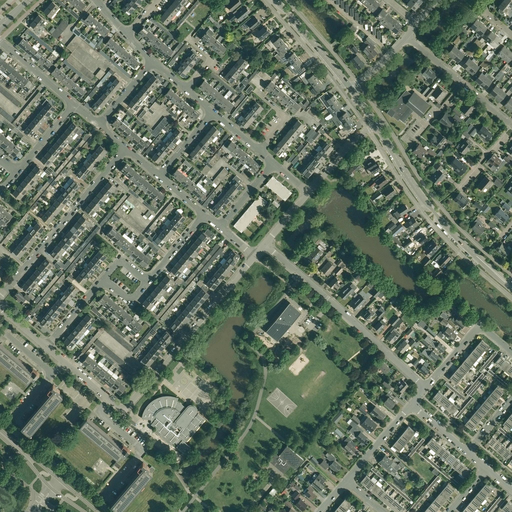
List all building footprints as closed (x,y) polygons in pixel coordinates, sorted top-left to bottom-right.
[(80,0),(75,7),(80,11),(85,4),(80,0)] [(135,0),(129,0),(128,2),(135,8),(139,3),(135,0)] [(183,5),(176,0),(175,0),(172,4),(179,10),(183,5)] [(229,5),(227,6),(228,7),(228,8),(229,10),(230,10),(230,9),(231,10),(235,8),(241,3),(241,2),(241,1),(240,0),(239,0),(238,0),(234,0),(233,1),(233,0),(230,2),(231,3),(229,5)] [(375,0),(374,0),(368,7),(372,11),(379,3),(375,0)] [(412,0),(409,0),(407,3),(415,10),(419,5),(412,0)] [(52,1),(48,6),(55,12),(59,7),(52,1)] [(503,1),(498,6),(501,8),(499,10),(499,11),(499,12),(502,14),(504,11),(506,13),(506,12),(509,15),(511,10),(511,9),(510,8),(503,1)] [(128,2),(124,7),(121,10),(125,13),(127,10),(131,13),(135,8),(128,2)] [(223,3),(217,8),(219,12),(225,7),(223,3)] [(175,15),(179,10),(172,4),(168,9),(175,15)] [(51,17),(55,12),(48,6),(44,11),(51,17)] [(236,10),(228,18),(231,21),(237,16),(241,21),(247,15),(247,14),(250,12),(248,9),(248,8),(247,7),(246,7),(245,7),(238,13),(236,10)] [(175,15),(168,9),(164,14),(170,20),(175,15)] [(375,13),(373,15),(375,17),(376,17),(381,21),(387,13),(382,9),(380,11),(377,15),(375,13)] [(72,10),(72,11),(70,12),(77,19),(79,16),(72,10)] [(381,21),(379,22),(381,24),(383,22),(385,25),(392,17),(387,13),(381,21)] [(83,17),(80,21),(82,22),(87,26),(88,26),(94,18),(90,14),(89,15),(85,19),(83,17)] [(170,20),(164,14),(160,19),(166,25),(170,20)] [(39,15),(34,20),(41,26),(43,27),(45,25),(43,23),(46,21),(39,15)] [(248,20),(241,26),(244,29),(247,28),(250,26),(252,29),(260,22),(255,17),(250,22),(248,20)] [(392,17),(385,25),(390,29),(397,21),(392,17)] [(94,18),(88,26),(90,28),(92,26),(94,28),(99,22),(94,18)] [(477,19),(470,27),(473,29),(475,31),(482,23),(477,19)] [(41,26),(34,20),(30,25),(37,31),(41,26)] [(397,21),(390,29),(395,33),(397,35),(402,30),(399,28),(402,25),(397,21)] [(99,22),(94,28),(99,32),(104,26),(99,22)] [(482,23),(475,31),(476,31),(477,32),(475,34),(477,37),(478,38),(487,28),(483,24),(482,23)] [(104,26),(99,32),(104,36),(109,30),(104,26)] [(144,26),(138,33),(143,37),(149,31),(151,28),(149,26),(147,29),(144,26)] [(257,29),(252,33),(256,37),(257,36),(261,40),(270,32),(265,26),(259,31),(257,29)] [(27,28),(23,33),(26,35),(28,32),(33,37),(35,35),(27,28)] [(209,29),(201,39),(206,43),(212,36),(214,33),(209,29)] [(459,35),(461,38),(467,31),(465,29),(459,35)] [(154,35),(149,31),(143,37),(148,42),(154,35)] [(485,35),(479,41),(480,41),(482,43),(485,39),(488,41),(490,43),(496,36),(491,31),(487,37),(485,35)] [(76,35),(74,38),(80,44),(82,40),(76,35)] [(148,42),(153,46),(158,39),(154,35),(148,42)] [(461,38),(459,35),(453,42),(456,44),(461,38)] [(216,40),(212,36),(206,43),(211,47),(216,40)] [(367,45),(363,50),(371,59),(377,53),(370,47),(375,42),(368,36),(366,38),(367,39),(364,42),(367,45)] [(496,36),(490,43),(495,47),(501,40),(496,36)] [(24,37),(23,39),(18,44),(22,48),(27,42),(28,41),(24,37)] [(274,37),(267,43),(271,48),(273,47),(276,50),(284,42),(280,37),(276,40),(274,37)] [(80,44),(74,38),(71,42),(77,47),(80,44)] [(110,48),(115,42),(111,38),(106,43),(110,48)] [(153,46),(157,50),(163,43),(158,39),(153,46)] [(474,48),(480,41),(477,39),(471,46),(474,48)] [(211,47),(215,51),(221,44),(216,40),(211,47)] [(482,43),(480,41),(474,48),(476,50),(482,43)] [(27,42),(22,48),(27,52),(32,47),(27,42)] [(74,50),(77,47),(71,42),(68,45),(74,50)] [(91,42),(89,44),(96,50),(100,45),(98,43),(96,46),(91,42)] [(120,46),(115,42),(110,48),(115,52),(120,46)] [(277,54),(274,56),(279,61),(281,59),(288,53),(285,50),(288,47),(284,42),(276,50),(278,53),(277,54)] [(157,50),(162,54),(168,47),(163,43),(157,50)] [(221,44),(215,51),(220,55),(226,48),(221,44)] [(120,46),(115,52),(120,56),(125,50),(126,49),(123,47),(122,48),(120,46)] [(453,57),(459,50),(454,46),(448,53),(453,57)] [(474,48),(471,46),(465,52),(468,55),(474,48)] [(503,58),(509,50),(504,46),(497,54),(503,58)] [(32,47),(27,52),(32,57),(37,51),(32,47)] [(173,51),(168,47),(162,54),(167,58),(169,55),(171,57),(177,51),(175,49),(173,51)] [(474,48),(468,55),(470,57),(476,50),(474,48)] [(37,51),(32,57),(37,61),(42,55),(44,53),(39,49),(37,51)] [(192,53),(189,56),(195,62),(200,57),(196,54),(197,53),(192,49),(190,51),(192,53)] [(130,54),(125,50),(120,56),(125,60),(130,54)] [(459,50),(453,57),(458,62),(464,54),(459,50)] [(511,56),(511,52),(509,50),(503,58),(508,62),(511,56)] [(488,60),(494,53),(492,51),(486,58),(488,60)] [(289,61),(292,64),(298,58),(293,53),(290,56),(288,53),(281,59),(284,62),(285,61),(287,63),(289,61)] [(488,60),(491,62),(496,55),(494,53),(488,60)] [(135,59),(130,54),(125,60),(124,62),(129,65),(129,66),(130,64),(135,59)] [(42,65),(47,59),(42,55),(37,61),(42,65)] [(191,67),(195,62),(189,56),(185,61),(191,67)] [(241,57),(237,62),(244,68),(248,63),(247,62),(249,60),(244,56),(242,58),(241,57)] [(357,56),(351,60),(358,70),(364,65),(360,60),(357,56)] [(298,58),(292,64),(294,67),(292,69),(294,70),(292,72),(295,75),(302,69),(299,66),(302,63),(298,58)] [(469,58),(462,66),(467,70),(474,62),(476,60),(473,58),(471,60),(469,58)] [(480,65),(482,67),(488,60),(486,58),(480,65)] [(47,59),(42,65),(47,69),(52,63),(47,59)] [(129,65),(128,66),(130,68),(132,66),(135,68),(139,62),(135,59),(130,64),(129,66),(129,65)] [(0,65),(0,68),(3,72),(9,65),(4,60),(0,65)] [(488,60),(482,67),(485,69),(491,62),(488,60)] [(187,72),(191,67),(185,61),(181,66),(187,72)] [(239,73),(244,68),(237,62),(233,67),(239,73)] [(479,66),(474,62),(467,70),(472,74),(479,66)] [(503,72),(509,66),(506,64),(500,70),(503,72)] [(14,69),(9,65),(3,72),(8,76),(14,69)] [(178,67),(176,70),(176,71),(183,77),(187,72),(181,66),(180,66),(179,65),(177,67),(178,67)] [(503,72),(505,74),(511,68),(509,66),(503,72)] [(61,67),(59,69),(56,67),(52,73),(56,77),(61,71),(63,69),(61,67)] [(235,78),(239,73),(233,67),(228,72),(235,78)] [(423,68),(419,73),(421,75),(422,74),(427,79),(426,80),(429,82),(436,74),(427,67),(426,68),(425,70),(423,68)] [(14,69),(8,76),(13,80),(19,73),(14,69)] [(105,76),(107,78),(111,73),(113,75),(115,72),(111,69),(105,76)] [(503,72),(500,70),(495,77),(497,79),(503,72)] [(66,75),(61,71),(56,77),(61,81),(66,75)] [(235,78),(228,72),(224,77),(231,83),(235,78)] [(503,72),(497,79),(500,81),(505,74),(503,72)] [(24,77),(19,73),(13,80),(18,84),(24,77)] [(308,73),(301,79),(304,82),(305,84),(307,83),(309,81),(312,84),(318,79),(314,74),(311,77),(308,73)] [(481,73),(475,80),(480,84),(486,77),(488,74),(486,73),(484,75),(481,73)] [(486,77),(480,84),(485,89),(492,81),(494,79),(488,74),(486,77)] [(66,85),(71,79),(66,75),(61,81),(66,85)] [(153,75),(149,80),(155,85),(159,80),(162,82),(164,80),(158,75),(156,77),(153,75)] [(28,81),(24,77),(18,84),(22,88),(28,81)] [(117,78),(113,83),(118,88),(123,83),(117,78)] [(76,83),(71,79),(66,85),(71,89),(76,83)] [(318,79),(312,84),(314,87),(312,89),(313,91),(312,92),(315,96),(322,90),(319,87),(322,84),(318,79)] [(151,90),(155,85),(149,80),(145,85),(151,90)] [(199,87),(203,91),(209,84),(204,80),(199,87)] [(33,85),(28,81),(22,88),(27,92),(33,85)] [(270,92),(276,85),(277,85),(274,83),(271,81),(265,88),(270,92)] [(81,87),(76,83),(71,89),(76,93),(81,87)] [(113,83),(108,88),(114,93),(115,93),(117,91),(117,90),(118,88),(113,83)] [(214,88),(209,84),(203,91),(208,95),(214,88)] [(145,85),(141,90),(147,95),(151,90),(145,85)] [(270,92),(275,97),(281,90),(276,85),(270,92)] [(420,92),(423,95),(429,88),(426,85),(420,92)] [(490,93),(495,97),(501,89),(496,85),(490,93)] [(106,86),(102,91),(104,92),(104,93),(110,98),(114,93),(108,88),(107,87),(106,86)] [(86,92),(81,87),(76,93),(81,97),(86,92)] [(431,93),(429,95),(431,96),(432,95),(439,101),(446,93),(438,87),(436,89),(435,88),(433,90),(431,93)] [(208,95),(213,99),(219,93),(214,88),(208,95)] [(431,88),(424,95),(427,98),(428,99),(431,96),(429,95),(431,93),(433,90),(431,88)] [(165,95),(170,99),(175,93),(170,89),(165,95)] [(506,93),(501,89),(495,97),(500,101),(506,93)] [(143,100),(147,95),(141,90),(137,94),(143,100)] [(286,94),(281,90),(275,97),(280,101),(286,94)] [(403,93),(391,108),(386,113),(391,117),(392,116),(397,121),(399,119),(403,123),(413,110),(420,116),(424,113),(423,112),(429,104),(414,91),(411,95),(406,90),(403,93)] [(326,92),(319,97),(321,100),(327,108),(337,101),(333,95),(330,98),(328,94),(326,92)] [(100,98),(106,103),(110,98),(104,93),(100,98)] [(180,97),(175,93),(170,99),(175,104),(180,97)] [(219,93),(213,99),(218,103),(224,97),(219,93)] [(139,105),(143,100),(137,94),(132,99),(139,105)] [(280,101),(285,105),(291,98),(286,94),(280,101)] [(180,97),(175,104),(180,108),(185,102),(180,97)] [(223,108),(229,101),(230,99),(228,97),(226,99),(224,97),(218,103),(223,108)] [(102,107),(106,103),(100,98),(96,102),(102,107)] [(293,100),(291,98),(285,105),(290,109),(296,102),(298,100),(295,98),(293,100)] [(139,105),(132,99),(128,104),(134,110),(134,109),(136,111),(140,106),(138,105),(139,105)] [(229,101),(223,108),(228,112),(233,106),(235,103),(233,101),(231,103),(229,101)] [(298,104),(296,102),(290,109),(294,113),(300,106),(304,109),(309,103),(307,101),(303,105),(300,102),(298,104)] [(329,112),(333,117),(340,112),(338,109),(341,106),(337,101),(327,108),(329,112)] [(45,106),(52,112),(56,108),(49,102),(45,106)] [(98,112),(102,107),(96,102),(92,107),(98,112)] [(180,108),(178,110),(180,111),(182,109),(182,110),(185,112),(190,106),(185,102),(180,108)] [(252,107),(259,113),(263,108),(256,102),(252,107)] [(463,106),(460,110),(462,111),(461,113),(465,117),(467,115),(470,112),(471,113),(475,108),(469,102),(465,107),(463,106)] [(41,111),(48,117),(52,112),(45,106),(41,111)] [(195,110),(190,106),(185,112),(189,116),(195,110)] [(255,118),(259,113),(252,107),(248,112),(255,118)] [(452,111),(458,116),(461,114),(454,108),(452,111)] [(147,112),(144,109),(138,116),(141,119),(142,117),(144,115),(146,113),(147,112)] [(200,114),(195,110),(189,116),(194,120),(200,114)] [(36,116),(43,122),(48,117),(41,111),(36,116)] [(244,117),(251,123),(255,118),(248,112),(244,117)] [(338,122),(340,125),(350,118),(346,112),(342,115),(340,112),(333,117),(335,120),(337,119),(338,121),(338,122)] [(445,113),(439,120),(448,127),(454,120),(445,113)] [(114,115),(111,119),(114,122),(112,124),(117,128),(122,122),(120,120),(121,118),(118,116),(117,118),(114,115)] [(32,121),(39,127),(43,122),(36,116),(32,121)] [(240,122),(238,124),(242,127),(244,125),(247,128),(251,123),(244,117),(240,122)] [(340,125),(338,126),(340,129),(343,128),(338,131),(339,133),(342,137),(345,134),(347,136),(347,137),(350,135),(348,132),(352,129),(350,126),(354,123),(350,118),(340,125)] [(298,120),(294,125),(300,131),(304,126),(298,120)] [(28,126),(35,131),(39,127),(32,121),(28,126)] [(69,127),(76,133),(80,128),(73,122),(69,127)] [(127,126),(122,122),(117,128),(122,132),(127,126)] [(294,125),(289,130),(296,135),(298,137),(302,132),(300,131),(294,125)] [(35,131),(28,126),(24,130),(31,136),(35,131)] [(132,130),(127,126),(122,132),(127,136),(132,130)] [(214,126),(210,131),(215,136),(217,137),(219,135),(217,134),(219,131),(214,126)] [(473,127),(468,132),(468,133),(471,135),(476,129),(473,126),(473,127)] [(477,133),(487,141),(492,135),(486,129),(483,126),(477,133)] [(72,137),(76,133),(69,127),(65,132),(72,137)] [(150,128),(148,131),(155,137),(157,134),(153,131),(150,128)] [(173,133),(179,138),(183,133),(177,128),(173,133)] [(137,134),(132,130),(127,136),(132,140),(137,134)] [(289,130),(285,135),(292,140),(296,135),(289,130)] [(211,140),(215,136),(210,131),(206,135),(211,140)] [(311,134),(308,138),(310,139),(316,133),(314,131),(311,134)] [(68,142),(72,137),(65,132),(61,136),(68,142)] [(175,143),(179,138),(173,133),(169,138),(175,143)] [(142,138),(137,134),(132,140),(136,145),(142,138)] [(434,136),(431,140),(433,142),(439,148),(446,139),(443,136),(440,134),(436,138),(434,136)] [(445,134),(443,136),(446,139),(447,140),(446,141),(451,144),(453,141),(449,138),(448,137),(445,134)] [(202,140),(208,145),(211,140),(206,135),(202,140)] [(287,145),(292,140),(285,135),(281,140),(287,145)] [(64,147),(68,142),(61,136),(57,141),(64,147)] [(0,144),(5,148),(11,141),(6,137),(0,144)] [(142,138),(136,145),(141,149),(144,145),(146,148),(151,143),(148,141),(147,143),(142,138)] [(171,148),(175,143),(169,138),(164,143),(171,148)] [(204,150),(208,145),(202,140),(198,145),(204,150)] [(227,140),(221,147),(229,153),(230,153),(231,151),(236,145),(231,141),(230,143),(227,140)] [(277,145),(285,151),(287,148),(288,146),(287,145),(281,140),(277,145)] [(11,141),(5,148),(10,152),(15,145),(11,141)] [(60,152),(64,147),(57,141),(53,146),(60,152)] [(459,144),(456,147),(458,149),(464,154),(471,146),(466,142),(465,141),(461,146),(459,144)] [(326,142),(322,147),(329,153),(333,148),(326,142)] [(164,143),(160,148),(166,153),(171,148),(164,143)] [(419,144),(413,152),(420,158),(426,151),(419,144)] [(20,149),(15,145),(10,152),(14,156),(20,149)] [(96,150),(103,156),(107,151),(100,145),(96,150)] [(194,149),(200,154),(204,150),(198,145),(194,149)] [(231,151),(230,153),(234,157),(236,155),(241,149),(236,145),(231,151)] [(283,154),(285,151),(277,145),(273,150),(279,155),(281,153),(283,154)] [(56,157),(60,152),(53,146),(49,151),(56,157)] [(322,147),(318,152),(325,158),(329,153),(322,147)] [(162,158),(166,153),(160,148),(156,153),(162,158)] [(200,154),(194,149),(190,154),(192,156),(190,158),(193,162),(195,159),(196,159),(200,154)] [(240,159),(241,159),(246,153),(241,149),(236,155),(240,159)] [(427,152),(433,157),(436,154),(430,149),(427,152)] [(99,161),(103,156),(96,150),(92,155),(99,161)] [(52,161),(56,157),(49,151),(45,155),(52,161)] [(318,152),(314,157),(321,163),(325,158),(318,152)] [(162,158),(156,153),(152,158),(158,163),(162,158)] [(240,159),(239,161),(244,165),(245,163),(250,157),(246,153),(241,159),(240,159)] [(492,156),(488,161),(493,165),(491,168),(493,170),(497,166),(502,159),(499,157),(498,158),(494,154),(493,156),(492,156)] [(52,161),(45,155),(41,160),(48,166),(52,161)] [(95,165),(99,161),(92,155),(88,159),(95,165)] [(312,155),(308,160),(310,162),(316,167),(321,163),(314,157),(312,155)] [(255,161),(250,157),(245,163),(250,167),(255,161)] [(455,171),(460,176),(467,168),(455,158),(450,164),(456,170),(455,171)] [(91,170),(95,165),(88,159),(84,164),(91,170)] [(366,163),(369,168),(366,170),(370,175),(373,173),(373,174),(378,171),(377,171),(381,169),(377,163),(376,164),(373,159),(366,163)] [(250,167),(248,169),(250,171),(251,170),(253,172),(255,171),(260,165),(255,161),(250,167)] [(310,162),(306,167),(312,172),(316,167),(310,162)] [(356,171),(362,167),(358,163),(358,162),(352,167),(353,167),(356,171)] [(439,180),(440,182),(446,175),(440,170),(442,167),(436,162),(433,166),(437,170),(430,178),(436,184),(439,180)] [(125,174),(131,167),(126,163),(120,170),(125,174)] [(87,175),(91,170),(84,164),(80,169),(87,175)] [(33,170),(40,175),(44,171),(37,165),(33,170)] [(304,166),(300,170),(302,171),(308,177),(312,172),(306,167),(305,167),(304,166)] [(136,171),(131,167),(125,174),(130,178),(136,171)] [(83,180),(87,175),(80,169),(76,174),(83,180)] [(177,179),(182,173),(177,169),(172,175),(177,179)] [(40,175),(33,170),(29,174),(36,180),(40,175)] [(135,182),(140,175),(136,171),(130,178),(135,182)] [(177,179),(182,183),(187,177),(182,173),(177,179)] [(29,174),(25,179),(32,185),(36,180),(29,174)] [(145,179),(140,175),(135,182),(139,186),(145,179)] [(378,183),(375,186),(379,190),(382,188),(381,187),(388,181),(383,175),(376,181),(378,183)] [(277,182),(274,179),(275,179),(272,176),(266,184),(271,189),(277,182)] [(485,176),(477,186),(481,189),(482,190),(485,187),(487,188),(492,182),(485,176)] [(191,181),(187,177),(182,183),(186,187),(191,181)] [(232,185),(238,190),(242,186),(240,183),(242,180),(239,178),(234,183),(231,181),(229,183),(232,185)] [(495,180),(495,181),(494,183),(493,182),(493,183),(499,188),(503,183),(497,178),(495,180)] [(28,190),(32,185),(25,179),(20,184),(28,190)] [(139,186),(144,190),(150,183),(145,179),(139,186)] [(69,184),(76,190),(81,186),(74,180),(69,184)] [(109,181),(105,186),(112,191),(113,193),(117,188),(117,187),(116,187),(109,181)] [(196,185),(191,181),(186,187),(191,191),(196,185)] [(277,194),(283,187),(280,184),(281,183),(278,181),(277,182),(271,189),(277,194)] [(144,190),(149,195),(155,188),(150,183),(144,190)] [(23,195),(28,190),(20,184),(16,189),(23,195)] [(65,189),(72,195),(76,190),(69,184),(65,189)] [(201,189),(196,185),(191,191),(196,195),(201,189)] [(238,190),(232,185),(228,190),(234,195),(238,190)] [(108,196),(112,191),(105,186),(101,190),(108,196)] [(284,186),(283,187),(277,194),(285,201),(288,197),(286,195),(289,192),(286,189),(286,188),(284,186)] [(391,186),(383,192),(388,198),(389,198),(391,198),(391,196),(396,192),(391,186)] [(160,192),(155,188),(149,195),(154,199),(160,192)] [(19,199),(23,195),(16,189),(12,193),(19,199)] [(61,194),(68,200),(72,195),(65,189),(61,194)] [(196,195),(200,199),(203,201),(205,197),(203,195),(205,193),(201,189),(196,195)] [(104,201),(108,196),(101,190),(97,195),(104,201)] [(234,195),(228,190),(224,194),(230,200),(234,195)] [(377,200),(383,195),(379,191),(371,198),(370,199),(369,199),(373,205),(378,201),(377,200)] [(164,196),(160,192),(154,199),(158,203),(164,196)] [(57,199),(64,205),(68,200),(61,194),(57,199)] [(220,199),(226,204),(230,200),(224,194),(220,199)] [(453,200),(462,207),(467,201),(459,194),(453,200)] [(93,200),(100,206),(104,201),(97,195),(93,200)] [(252,203),(253,204),(260,210),(267,202),(263,198),(261,201),(258,198),(256,201),(255,200),(252,203)] [(64,205),(57,199),(53,204),(60,209),(64,205)] [(216,204),(222,209),(226,204),(220,199),(216,204)] [(96,211),(100,206),(93,200),(89,205),(96,211)] [(473,204),(480,210),(482,207),(475,202),(473,204)] [(502,206),(507,211),(510,207),(505,203),(502,206)] [(56,214),(60,209),(53,204),(49,208),(56,214)] [(222,209),(216,204),(212,209),(218,214),(222,209)] [(256,215),(260,210),(253,204),(251,207),(250,206),(248,209),(249,209),(256,215)] [(92,215),(96,211),(89,205),(85,209),(92,215)] [(396,212),(392,214),(395,219),(399,216),(401,215),(408,210),(405,205),(398,209),(399,210),(396,212)] [(45,213),(52,219),(56,214),(49,208),(45,213)] [(500,208),(494,215),(498,219),(499,218),(503,222),(506,219),(507,220),(509,217),(503,212),(504,211),(500,208)] [(175,216),(182,222),(186,217),(181,213),(183,211),(180,209),(177,209),(175,212),(177,214),(175,216)] [(251,221),(256,215),(249,209),(248,209),(246,212),(245,211),(243,214),(244,215),(251,221)] [(13,216),(8,212),(2,219),(0,220),(0,226),(2,224),(4,226),(7,223),(13,216)] [(52,219),(45,213),(41,218),(48,224),(52,219)] [(78,220),(85,226),(89,221),(82,215),(78,220)] [(238,220),(239,221),(246,227),(251,221),(244,215),(241,218),(240,217),(238,220)] [(171,221),(178,227),(182,222),(175,216),(171,221)] [(405,224),(409,230),(418,224),(414,218),(405,224)] [(474,225),(471,228),(479,234),(480,234),(481,234),(482,234),(483,233),(483,232),(482,231),(484,228),(481,226),(483,223),(477,218),(473,223),(474,225)] [(74,225),(81,231),(85,226),(78,220),(74,225)] [(167,226),(174,232),(178,227),(171,221),(167,226)] [(246,227),(239,221),(236,224),(235,223),(233,226),(241,232),(246,227)] [(33,227),(40,233),(44,228),(37,222),(33,227)] [(390,225),(387,227),(389,229),(388,230),(389,232),(391,231),(397,226),(394,223),(391,226),(390,225)] [(401,224),(395,229),(390,233),(393,236),(398,232),(403,227),(401,224)] [(77,236),(81,231),(74,225),(70,230),(77,236)] [(162,231),(169,237),(174,232),(167,226),(162,231)] [(36,238),(40,233),(33,227),(29,232),(36,238)] [(111,238),(117,231),(112,227),(106,234),(111,238)] [(199,237),(206,243),(210,238),(211,239),(214,235),(207,229),(204,233),(203,232),(199,237)] [(70,230),(66,234),(73,240),(77,236),(70,230)] [(117,231),(111,238),(116,242),(122,235),(117,231)] [(158,236),(165,241),(169,237),(162,231),(158,236)] [(32,243),(36,238),(29,232),(25,237),(32,243)] [(66,234),(65,236),(64,235),(61,238),(62,239),(69,245),(73,240),(66,234)] [(417,238),(414,241),(418,247),(422,244),(421,243),(427,239),(427,238),(426,236),(425,236),(424,234),(420,237),(419,236),(417,238)] [(127,239),(122,235),(116,242),(121,246),(127,239)] [(165,241),(158,236),(154,240),(161,246),(165,241)] [(313,241),(317,245),(321,240),(317,236),(313,241)] [(28,247),(32,243),(25,237),(21,241),(28,247)] [(195,242),(202,247),(206,243),(199,237),(195,242)] [(404,248),(413,242),(410,238),(402,244),(404,248)] [(69,245),(62,239),(58,244),(65,250),(69,245)] [(127,239),(121,246),(125,250),(131,243),(127,239)] [(24,252),(28,247),(21,241),(17,246),(24,252)] [(425,249),(429,253),(427,255),(429,257),(431,255),(439,247),(433,241),(425,249)] [(191,246),(198,252),(202,247),(195,242),(191,246)] [(136,247),(131,243),(125,250),(130,254),(136,247)] [(497,246),(495,249),(504,257),(509,251),(504,246),(501,243),(499,247),(497,246)] [(54,249),(61,255),(65,250),(58,244),(54,249)] [(24,252),(17,246),(13,251),(20,257),(24,252)] [(187,251),(194,257),(198,252),(191,246),(187,251)] [(135,258),(141,251),(136,247),(130,254),(135,258)] [(307,258),(313,263),(322,252),(317,247),(307,258)] [(61,255),(54,249),(50,253),(57,259),(61,255)] [(100,250),(96,255),(103,261),(107,256),(100,250)] [(230,255),(226,260),(233,266),(237,261),(236,260),(239,256),(232,250),(228,254),(230,255)] [(146,255),(141,251),(135,258),(140,262),(146,255)] [(183,256),(190,262),(194,257),(187,251),(183,256)] [(146,255),(140,262),(144,266),(150,259),(152,257),(147,253),(146,255)] [(439,261),(437,263),(442,267),(443,265),(445,264),(451,258),(446,253),(440,259),(440,260),(439,261)] [(99,265),(103,261),(96,255),(92,259),(99,265)] [(179,261),(186,267),(190,262),(183,256),(179,261)] [(42,263),(49,269),(53,264),(46,258),(42,263)] [(95,270),(99,265),(92,259),(88,264),(95,270)] [(229,271),(233,266),(226,260),(222,265),(229,271)] [(175,265),(182,271),(186,267),(179,261),(175,265)] [(329,261),(321,270),(327,275),(335,267),(329,261)] [(38,268),(45,274),(47,275),(51,271),(49,269),(42,263),(38,268)] [(340,267),(335,272),(337,275),(342,269),(342,268),(345,266),(342,263),(339,266),(340,267)] [(84,265),(82,267),(84,269),(91,275),(95,270),(88,264),(85,267),(84,265)] [(182,271),(175,265),(171,270),(178,276),(182,271)] [(225,275),(229,271),(222,265),(218,269),(225,275)] [(45,274),(38,268),(34,272),(41,278),(45,274)] [(87,280),(91,275),(84,269),(80,274),(87,280)] [(221,280),(225,275),(218,269),(214,274),(221,280)] [(442,272),(441,271),(439,269),(431,277),(434,280),(442,272)] [(361,274),(358,271),(353,276),(356,279),(361,274)] [(41,278),(34,272),(30,277),(37,283),(41,278)] [(87,280),(80,274),(76,279),(83,284),(87,280)] [(210,279),(217,285),(221,280),(214,274),(210,279)] [(163,280),(170,286),(174,281),(167,275),(163,280)] [(37,283),(30,277),(26,282),(33,288),(37,283)] [(335,277),(329,284),(333,288),(335,290),(340,285),(337,283),(338,283),(337,282),(339,281),(335,277)] [(374,278),(367,285),(370,288),(377,281),(374,278)] [(213,290),(217,285),(210,279),(206,284),(213,290)] [(170,286),(163,280),(159,284),(166,290),(170,286)] [(33,288),(26,282),(22,287),(29,293),(33,288)] [(378,284),(370,293),(375,297),(377,295),(383,289),(385,287),(385,286),(381,282),(380,282),(378,284)] [(68,288),(75,294),(79,289),(72,283),(68,288)] [(166,290),(159,284),(155,289),(162,295),(166,290)] [(345,289),(340,295),(345,299),(350,293),(350,294),(355,289),(350,286),(349,285),(345,289)] [(75,294),(68,288),(64,293),(71,299),(75,294)] [(198,289),(196,291),(198,293),(205,299),(209,294),(206,292),(202,288),(200,291),(198,289)] [(162,295),(155,289),(151,294),(158,300),(162,295)] [(31,298),(28,296),(26,294),(24,296),(18,291),(13,297),(21,304),(26,299),(28,301),(31,298)] [(71,299),(64,293),(62,295),(60,294),(58,296),(60,297),(67,303),(71,299)] [(103,304),(109,297),(104,293),(99,300),(103,304)] [(205,299),(198,293),(194,298),(201,304),(205,299)] [(147,299),(154,305),(158,300),(151,294),(147,299)] [(355,302),(352,306),(356,310),(361,304),(363,305),(366,302),(367,301),(366,300),(366,299),(364,297),(362,295),(359,297),(355,302)] [(67,303),(60,297),(56,302),(63,308),(67,303)] [(114,302),(109,297),(103,304),(108,309),(114,302)] [(201,304),(194,298),(190,303),(197,309),(201,304)] [(154,305),(147,299),(143,303),(150,309),(154,305)] [(63,308),(56,302),(52,307),(59,313),(63,308)] [(108,309),(113,313),(119,306),(114,302),(108,309)] [(277,316),(265,331),(277,341),(301,311),(290,302),(278,317),(277,316)] [(197,309),(190,303),(186,307),(193,313),(197,309)] [(124,310),(119,306),(113,313),(118,317),(124,310)] [(368,310),(362,316),(367,320),(372,314),(373,315),(375,313),(374,312),(369,308),(368,306),(366,308),(368,310)] [(52,307),(48,312),(55,318),(59,313),(52,307)] [(182,312),(189,318),(193,313),(186,307),(182,312)] [(380,311),(377,315),(379,318),(380,317),(383,314),(385,311),(381,307),(379,310),(380,311)] [(118,317),(122,321),(128,314),(124,310),(118,317)] [(44,316),(51,322),(55,318),(48,312),(44,316)] [(185,323),(189,318),(182,312),(178,317),(185,323)] [(84,318),(91,324),(95,319),(88,313),(84,318)] [(133,318),(128,314),(122,321),(127,325),(133,318)] [(51,322),(44,316),(40,321),(47,327),(51,322)] [(390,323),(393,326),(399,318),(396,316),(390,323)] [(459,316),(455,320),(453,318),(451,321),(456,325),(457,324),(461,328),(466,323),(461,319),(462,318),(459,316)] [(181,328),(185,323),(178,317),(174,322),(181,328)] [(80,323),(87,328),(91,324),(84,318),(80,323)] [(133,318),(127,325),(132,329),(138,322),(133,318)] [(398,321),(393,326),(396,328),(400,323),(403,320),(401,318),(398,321)] [(380,321),(374,327),(379,331),(384,325),(386,323),(381,319),(380,321)] [(132,329),(129,332),(134,336),(137,333),(143,326),(138,322),(132,329)] [(177,332),(181,328),(174,322),(170,327),(177,332)] [(76,327),(83,333),(87,328),(80,323),(76,327)] [(72,332),(79,338),(83,333),(76,327),(72,332)] [(436,334),(428,327),(425,330),(434,337),(436,334)] [(443,333),(451,340),(453,338),(454,338),(456,336),(456,335),(451,331),(451,330),(448,327),(443,333)] [(395,329),(393,330),(386,338),(392,343),(400,334),(395,329)] [(162,336),(169,342),(173,337),(166,331),(162,336)] [(68,337),(75,343),(79,338),(72,332),(68,337)] [(169,342),(162,336),(158,341),(165,347),(169,342)] [(75,343),(68,337),(64,342),(71,348),(75,343)] [(429,337),(426,341),(431,345),(435,348),(435,347),(441,352),(445,347),(440,342),(439,343),(437,341),(436,343),(434,341),(429,337)] [(404,340),(397,348),(403,353),(409,346),(412,348),(416,342),(412,339),(408,344),(404,340)] [(428,344),(422,339),(420,341),(426,347),(428,344)] [(477,345),(484,350),(488,345),(481,340),(477,345)] [(165,347),(158,341),(154,345),(161,351),(165,347)] [(0,359),(28,383),(31,379),(32,378),(34,380),(39,373),(37,371),(35,373),(33,371),(32,372),(0,345),(0,359)] [(161,351),(154,345),(150,350),(157,356),(161,351)] [(477,345),(473,349),(480,355),(484,350),(477,345)] [(425,348),(421,352),(430,360),(431,358),(434,360),(438,356),(432,350),(432,351),(428,347),(426,350),(425,348)] [(469,354),(476,360),(480,355),(473,349),(469,354)] [(80,350),(75,356),(79,359),(84,353),(80,350)] [(146,355),(153,361),(157,356),(150,350),(146,355)] [(472,365),(476,360),(469,354),(465,359),(472,365)] [(87,366),(92,359),(88,355),(82,362),(87,366)] [(153,361),(146,355),(142,360),(149,366),(153,361)] [(495,363),(500,367),(505,360),(500,356),(495,363)] [(97,363),(92,359),(87,366),(91,370),(97,363)] [(425,361),(423,364),(421,363),(420,364),(418,362),(419,361),(416,359),(412,364),(419,369),(425,374),(429,370),(426,367),(428,364),(425,361)] [(472,365),(465,359),(461,364),(468,370),(472,365)] [(505,360),(500,367),(505,371),(510,364),(505,360)] [(378,367),(385,373),(390,369),(383,362),(378,367)] [(91,370),(96,374),(102,367),(97,363),(91,370)] [(461,364),(457,369),(464,374),(468,370),(461,364)] [(107,371),(102,367),(96,374),(101,378),(107,371)] [(457,369),(453,374),(460,379),(464,374),(457,369)] [(101,378),(106,382),(112,375),(107,371),(101,378)] [(460,379),(453,374),(449,379),(455,384),(460,379)] [(116,379),(112,375),(106,382),(110,386),(116,379)] [(121,383),(116,379),(110,386),(115,390),(121,383)] [(404,381),(397,388),(400,391),(398,394),(400,396),(403,393),(402,392),(409,386),(404,381)] [(126,387),(121,383),(115,390),(120,394),(126,387)] [(497,385),(493,390),(500,396),(504,391),(502,389),(504,387),(499,383),(497,385)] [(22,428),(30,435),(63,396),(58,393),(60,391),(56,388),(53,385),(51,387),(53,389),(52,391),(52,392),(22,428)] [(493,390),(489,395),(496,401),(500,396),(493,390)] [(433,397),(438,402),(443,395),(438,391),(433,397)] [(394,406),(393,405),(396,402),(393,399),(394,398),(387,393),(386,395),(388,397),(383,402),(390,408),(391,407),(392,408),(394,406)] [(438,402),(443,406),(448,399),(443,395),(438,402)] [(492,406),(496,401),(489,395),(485,400),(492,406)] [(185,454),(190,447),(185,442),(186,441),(205,419),(205,420),(198,413),(198,414),(197,415),(195,414),(196,412),(196,411),(196,410),(196,408),(195,407),(194,406),(193,406),(192,405),(191,405),(190,405),(188,406),(188,407),(186,408),(180,403),(177,401),(178,398),(174,397),(170,396),(166,396),(162,396),(159,397),(155,399),(148,404),(146,407),(144,410),(143,414),(142,418),(151,420),(151,422),(151,424),(157,429),(154,431),(155,431),(171,445),(174,442),(178,445),(176,447),(177,447),(185,453),(185,454)] [(443,406),(447,410),(453,403),(448,399),(443,406)] [(485,400),(481,405),(488,410),(492,406),(485,400)] [(453,403),(447,410),(452,414),(456,409),(458,407),(459,408),(461,406),(457,403),(456,405),(453,403)] [(374,415),(375,414),(381,419),(385,414),(375,405),(370,412),(374,415)] [(477,410),(483,415),(488,410),(481,405),(477,410)] [(358,409),(365,415),(367,412),(360,406),(358,409)] [(477,410),(473,414),(479,420),(483,415),(477,410)] [(343,415),(340,412),(332,420),(336,423),(343,415)] [(473,414),(469,419),(475,425),(479,420),(473,414)] [(353,415),(350,418),(357,424),(360,421),(353,415)] [(366,427),(371,431),(376,424),(367,417),(361,425),(365,428),(366,427)] [(86,418),(79,426),(118,459),(122,455),(124,456),(129,450),(130,450),(128,448),(127,448),(124,445),(121,448),(119,446),(106,435),(92,423),(90,422),(89,420),(86,418)] [(471,430),(475,425),(469,419),(464,424),(471,430)] [(505,426),(502,428),(507,432),(509,430),(511,426),(511,423),(507,419),(502,424),(505,426)] [(360,432),(356,430),(359,427),(352,421),(349,424),(352,427),(349,431),(351,432),(362,442),(366,437),(360,432)] [(408,426),(404,431),(411,437),(414,439),(415,438),(415,437),(414,435),(413,434),(415,432),(408,426)] [(400,436),(407,442),(411,437),(404,431),(400,436)] [(400,436),(396,441),(403,446),(407,442),(400,436)] [(492,436),(487,443),(492,447),(497,440),(492,436)] [(343,447),(350,454),(355,449),(351,445),(353,443),(347,437),(344,441),(346,444),(343,447)] [(431,448),(437,442),(432,437),(426,444),(431,448)] [(502,444),(497,440),(492,447),(496,451),(502,444)] [(403,446),(396,441),(392,446),(399,451),(403,446)] [(431,448),(436,452),(441,446),(437,442),(431,448)] [(507,448),(502,444),(496,451),(501,455),(507,448)] [(269,462),(284,474),(290,465),(295,469),(303,460),(287,445),(283,449),(281,447),(269,462)] [(436,452),(441,456),(446,450),(441,446),(436,452)] [(507,448),(501,455),(506,459),(511,452),(507,448)] [(445,460),(451,454),(446,450),(441,456),(445,460)] [(325,455),(327,457),(327,458),(331,462),(330,463),(329,463),(328,464),(323,460),(319,464),(325,469),(328,465),(336,472),(335,472),(336,472),(341,466),(340,466),(334,461),(335,459),(335,458),(331,454),(330,454),(327,452),(325,455)] [(445,460),(450,465),(456,458),(451,454),(445,460)] [(383,457),(382,458),(396,470),(398,468),(396,466),(397,465),(392,461),(385,455),(384,455),(383,457)] [(380,461),(379,462),(381,464),(381,465),(390,472),(394,476),(395,476),(398,479),(400,476),(395,472),(396,470),(382,458),(382,459),(381,459),(380,460),(380,461)] [(450,465),(455,469),(461,462),(456,458),(450,465)] [(112,505),(112,506),(119,511),(120,511),(152,474),(151,473),(155,468),(152,466),(150,468),(143,462),(142,464),(141,464),(138,468),(141,471),(139,473),(129,486),(117,500),(115,501),(114,503),(112,505)] [(461,462),(455,469),(460,473),(466,466),(461,462)] [(466,466),(460,473),(465,477),(471,470),(466,466)] [(312,478),(322,487),(325,484),(322,482),(325,479),(319,473),(317,475),(316,474),(315,474),(312,477),(312,478)] [(360,482),(365,486),(371,479),(366,475),(360,482)] [(394,476),(392,479),(397,484),(397,485),(402,489),(406,485),(401,480),(401,481),(398,479),(395,476),(394,476)] [(311,477),(307,482),(313,487),(314,486),(319,491),(322,487),(312,478),(311,477)] [(376,483),(371,479),(365,486),(370,490),(376,483)] [(376,483),(370,490),(375,494),(380,487),(376,483)] [(482,488),(488,494),(493,489),(486,483),(482,488)] [(443,489),(450,494),(454,489),(452,488),(448,484),(443,489)] [(309,489),(304,494),(311,500),(316,495),(312,491),(314,489),(309,485),(307,487),(309,489)] [(385,491),(380,487),(375,494),(380,498),(385,491)] [(482,488),(478,493),(484,498),(488,494),(482,488)] [(443,489),(439,493),(446,499),(450,494),(443,489)] [(292,496),(296,499),(301,494),(297,491),(292,496)] [(390,495),(385,491),(380,498),(384,502),(390,495)] [(446,499),(439,493),(435,498),(442,504),(446,499)] [(478,493),(474,498),(480,503),(484,498),(478,493)] [(390,495),(384,502),(389,506),(395,499),(390,495)] [(345,498),(341,503),(348,508),(352,503),(345,498)] [(435,498),(431,503),(438,509),(442,504),(435,498)] [(469,502),(476,508),(480,503),(474,498),(469,502)] [(300,499),(295,504),(302,510),(307,505),(300,499)] [(400,503),(395,499),(389,506),(394,510),(400,503)] [(506,511),(511,505),(507,501),(502,508),(506,511)] [(469,502),(465,507),(471,511),(472,511),(476,508),(469,502)] [(342,511),(344,511),(348,508),(341,503),(337,508),(342,511)] [(400,511),(405,508),(400,503),(394,510),(396,511),(400,511)] [(431,511),(435,511),(438,509),(431,503),(427,508),(431,511)]
